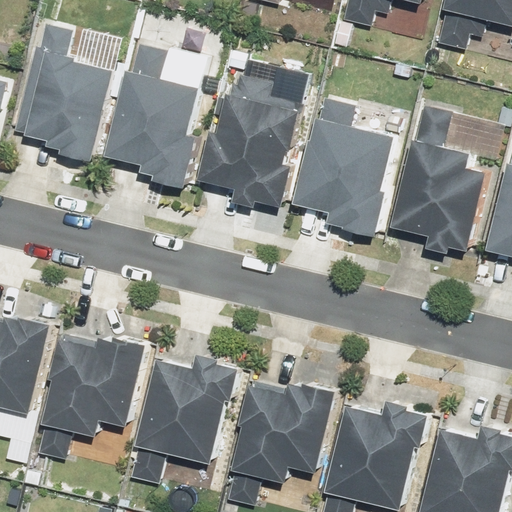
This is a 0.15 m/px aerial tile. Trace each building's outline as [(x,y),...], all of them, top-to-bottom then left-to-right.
[(354,0),(350,21),(377,27),(381,13),(394,16),(397,0),(402,0),(430,7),(431,0),(354,0)] [(511,0),(454,0),(444,44),(471,51),(475,36),(488,39),(493,22),(511,26),(511,0)] [(69,156),(100,164),(123,73),(83,63),(84,59),(73,57),(79,32),(51,25),(46,48),(42,47),(21,132),(35,135),(34,137),(57,143),(56,149),(70,152),(69,156)] [(135,72),(114,159),(150,168),(148,175),(162,178),(161,183),(193,190),(206,139),(198,137),(209,90),(168,80),(175,52),(145,45),(138,73),(135,72)] [(264,204),(290,210),(301,168),(293,166),(296,153),(299,154),(311,106),(307,105),(314,75),(282,67),(278,84),(245,76),(243,85),(237,84),(225,134),(219,133),(206,183),(243,192),(240,204),(263,210),(264,204)] [(0,113),(5,115),(12,83),(0,80),(0,113)] [(353,231),(384,239),(395,194),(391,193),(404,138),(357,127),(362,106),(329,98),(302,206),(338,215),(335,225),(353,230),(353,231)] [(456,246),(475,250),(494,171),(475,166),(478,153),(450,147),(458,113),(429,106),(421,141),(419,141),(399,227),(435,235),(433,248),(454,253),(456,246)] [(511,171),(493,249),(511,253),(511,171)] [(0,407),(39,416),(60,328),(13,317),(12,321),(0,318),(0,407)] [(62,383),(45,455),(72,462),(79,433),(105,439),(109,423),(136,429),(156,347),(121,339),(121,342),(107,339),(106,344),(71,336),(70,341),(68,341),(58,382),(62,383)] [(166,361),(137,477),(164,483),(171,455),(220,466),(235,402),(240,404),(248,371),(226,365),(227,361),(205,356),(201,370),(166,361)] [(250,425),(233,499),(261,505),(268,476),(293,482),(296,466),(324,472),(343,389),(310,381),(309,385),(295,381),(294,388),(253,379),(242,424),(250,425)] [(352,403),(326,511),(358,511),(361,498),(408,509),(423,446),(428,447),(433,423),(436,413),(414,408),(415,404),(392,399),(390,412),(352,403)] [(507,511),(511,493),(511,432),(508,431),(508,427),(488,423),(485,436),(447,426),(426,511),(507,511)]
